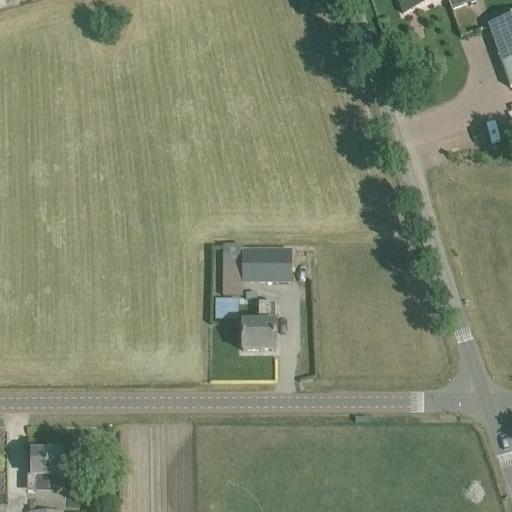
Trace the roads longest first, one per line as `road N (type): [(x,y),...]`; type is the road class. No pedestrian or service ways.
road 1 (unclassified): [(485,401),(0,403)]
road 2 (unclassified): [(485,401),(345,0)]
